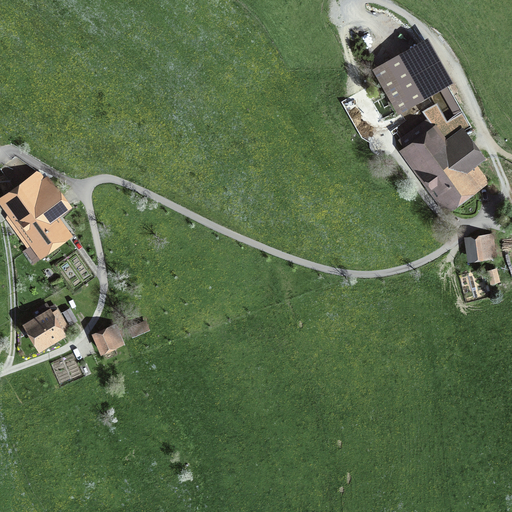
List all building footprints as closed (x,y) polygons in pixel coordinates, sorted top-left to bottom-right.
[(398,111),(415,101),(393,61),(375,71),(398,111)] [(439,102),(449,118),(461,111),(450,95),(439,102)] [(427,186),(426,188),(434,199),(441,194),(448,204),(485,177),(476,165),(483,160),(462,132),(456,136),(445,121),(443,122),(436,113),(421,125),(422,126),(402,140),(407,148),(402,152),(427,186)] [(45,175),(38,172),(0,199),(0,200),(37,254),(63,235),(51,218),(68,207),(45,175)] [(472,238),(474,256),(484,255),(485,257),(497,256),(494,235),(472,238)] [(499,270),(490,273),(494,287),(503,285),(499,270)] [(25,324),(40,350),(64,335),(62,332),(69,328),(55,305),(49,309),(46,305),(40,309),(42,313),(25,324)] [(64,312),(71,324),(77,320),(70,308),(64,312)] [(146,325),(131,330),(134,337),(148,332),(146,325)] [(95,334),(101,354),(123,346),(117,326),(95,334)]
